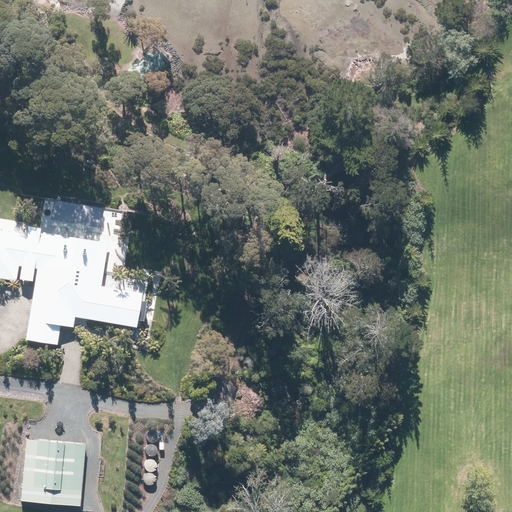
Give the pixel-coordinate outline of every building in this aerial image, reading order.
[(115,81),(135,100),(170,65),(151,45),(143,53),(146,57),(139,64),(136,60),(115,81)] [(48,222),(104,229),(106,202),(51,196),(48,222)] [(62,328),(74,330),(76,318),(138,329),(145,290),(98,282),(105,246),(44,234),(43,239),(0,230),(0,278),(17,281),(20,266),(36,269),(23,339),(59,345),(62,328)] [(83,370),(85,350),(75,349),(73,369),(83,370)] [(29,415),(38,417),(41,403),(32,401),(29,415)] [(76,505),(83,443),(24,437),(17,498),(76,505)] [(144,475),(143,477),(143,479),(144,480),(144,481),(145,482),(146,483),(147,483),(148,484),(149,484),(150,484),(151,484),(153,484),(154,483),(155,482),(156,481),(157,480),(157,479),(157,477),(157,476),(157,475),(156,474),(156,473),(155,472),(154,471),(153,471),(154,471),(155,470),(155,469),(156,469),(157,468),(157,467),(157,465),(157,464),(157,463),(157,462),(157,461),(156,460),(155,460),(154,459),(153,458),(152,458),(151,458),(150,458),(149,458),(148,459),(147,459),(146,460),(145,461),(145,462),(145,463),(144,464),(145,466),(145,467),(146,468),(146,469),(147,470),(148,470),(148,471),(147,471),(146,472),(145,472),(145,473),(144,474),(144,475)] [(100,471),(99,484),(110,485),(111,472),(100,471)]
